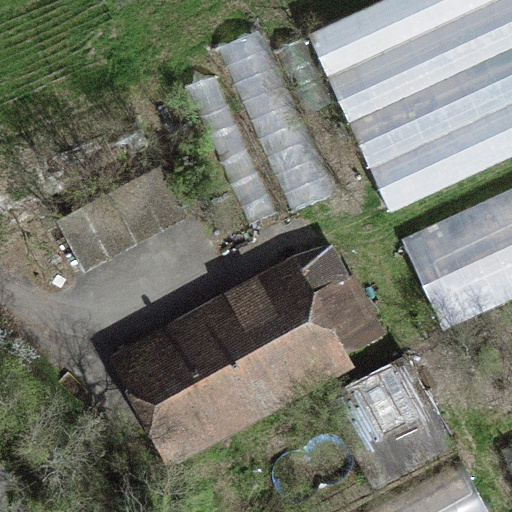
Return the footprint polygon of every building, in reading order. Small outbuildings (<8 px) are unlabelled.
[(511,0),(333,0),(292,19),(333,107),(511,24),(511,0)] [(511,32),(335,115),(373,196),(511,131),(511,32)] [(160,164),(82,206),(110,258),(188,216),(160,164)] [(511,171),(389,228),(429,314),(511,275),(511,171)] [(335,348),(297,279),(268,295),(267,293),(199,330),(196,326),(133,360),(178,442),(237,410),(242,419),(287,395),(278,379),(335,348)] [(404,356),(325,398),(372,486),(452,444),(404,356)] [(511,444),(499,450),(511,478),(511,444)]
